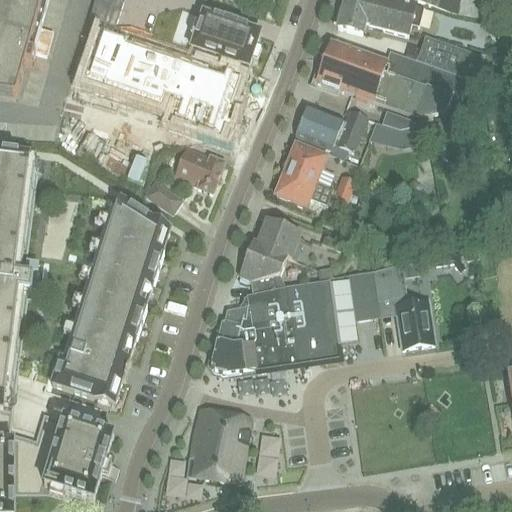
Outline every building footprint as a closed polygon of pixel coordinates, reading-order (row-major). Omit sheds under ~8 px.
[(0,0),(0,99),(15,102),(21,83),(25,69),(31,70),(35,58),(29,56),(44,0),(0,0)] [(95,0),(89,22),(115,31),(125,0),(95,0)] [(413,0),(389,0),(388,3),(378,0),(345,0),(338,30),(338,31),(362,37),(365,29),(408,39),(411,28),(419,30),(423,11),(412,8),(413,3),(413,0)] [(413,0),(413,3),(453,17),(480,23),(498,20),(501,5),(474,0),(413,0)] [(194,26),(190,38),(195,40),(191,51),(248,71),(252,59),(256,47),(260,35),(203,16),(199,27),(194,26)] [(408,49),(405,59),(465,80),(465,82),(475,85),(483,61),(424,40),(420,52),(408,49)] [(97,41),(82,84),(159,112),(160,110),(173,115),(169,126),(206,139),(209,128),(226,133),(233,115),(228,113),(238,83),(191,66),(188,74),(97,41)] [(465,80),(405,59),(404,61),(389,56),(386,66),(331,46),(317,86),(357,100),(355,103),(365,106),(366,103),(417,120),(444,115),(455,123),(465,120),(464,110),(462,110),(465,82),(465,80)] [(511,62),(500,64),(505,98),(511,96),(511,62)] [(354,155),(368,122),(351,115),(350,115),(345,125),(319,115),(319,113),(314,111),(312,112),(308,110),(297,140),(331,154),(334,147),(354,155)] [(386,116),(382,128),(396,133),(415,131),(415,126),(386,116)] [(396,133),(382,128),(380,128),(375,146),(400,153),(457,141),(454,122),(446,124),(445,120),(434,122),(435,127),(415,131),(396,133)] [(283,173),(316,186),(326,161),(296,149),(291,161),(287,163),(283,173)] [(224,167),(210,161),(210,162),(186,152),(182,161),(178,159),(173,170),(178,172),(174,181),(197,191),(196,192),(211,198),(224,167)] [(0,414),(2,415),(18,294),(30,296),(32,282),(19,280),(35,159),(0,154),(0,414)] [(316,186),(283,173),(278,184),(280,187),(275,200),(306,211),(309,203),(326,209),(332,193),(315,187),(316,186)] [(342,180),(338,189),(351,194),(352,194),(356,185),(342,180)] [(183,204),(154,184),(144,199),(173,219),(183,204)] [(351,194),(338,189),(333,201),(347,207),(352,194),(351,194)] [(124,387),(130,367),(131,366),(128,365),(135,342),(137,343),(147,313),(145,312),(153,287),(154,288),(164,258),(162,258),(170,234),(170,233),(152,221),(152,222),(113,197),(51,389),(95,403),(114,409),(122,386),(124,387)] [(267,225),(257,249),(287,261),(295,264),(300,251),(296,249),(300,238),(267,225)] [(322,248),(347,257),(352,245),(326,236),(322,248)] [(254,247),(240,281),(250,284),(253,299),(276,295),(273,280),(279,279),(287,261),(257,249),(254,247)] [(477,263),(477,262),(476,252),(475,249),(462,251),(464,265),(477,263)] [(454,259),(431,264),(432,272),(451,268),(457,276),(465,271),(454,259)] [(401,269),(371,275),(372,276),(376,306),(394,303),(397,319),(402,353),(434,348),(427,305),(413,307),(412,302),(409,299),(406,298),(401,269)] [(331,272),(317,274),(319,284),(333,282),(331,272)] [(372,276),(348,279),(348,283),(354,326),(379,322),(376,306),(372,276)] [(211,369),(210,371),(211,372),(212,371),(214,375),(213,376),(214,377),(215,376),(226,378),(323,365),(321,354),(337,352),(336,346),(356,343),(354,326),(348,283),(328,286),(277,294),(276,295),(253,299),(248,300),(250,310),(227,315),(224,325),(223,325),(212,369),(211,369)] [(431,429),(441,414),(431,407),(420,421),(431,429)] [(192,445),(187,480),(238,488),(244,450),(247,450),(249,440),(246,439),(248,424),(199,416),(192,445)] [(93,505),(113,440),(64,425),(44,490),(93,505)] [(0,449),(0,511),(13,511),(13,449),(0,449)]
